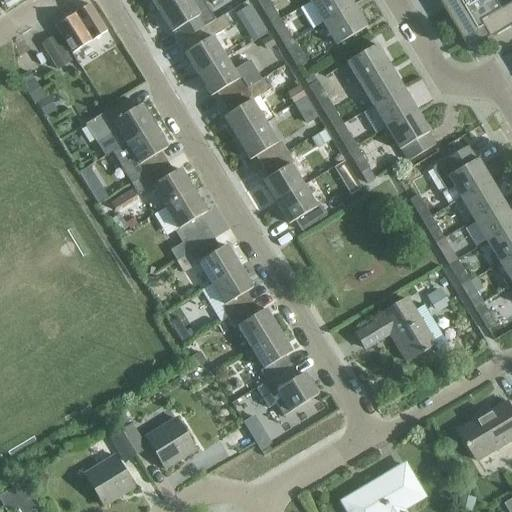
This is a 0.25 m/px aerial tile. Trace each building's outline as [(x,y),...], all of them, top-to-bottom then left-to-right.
[(150,0),(158,12),(177,0),(150,0)] [(202,0),(177,0),(158,12),(170,33),(176,29),(183,40),(208,24),(214,20),(202,0)] [(312,0),(308,3),(298,9),(311,30),(321,24),(352,6),(348,0),(312,0)] [(511,27),(495,0),(439,0),(471,52),(511,27)] [(279,19),(269,3),(261,8),(270,24),(279,19)] [(71,54),(106,32),(89,5),(54,27),(71,54)] [(249,6),(234,15),(240,23),(254,15),(249,6)] [(352,6),(321,24),(335,47),(366,28),(352,6)] [(208,24),(183,40),(189,51),(183,54),(196,76),(224,59),(211,37),(228,27),(221,16),(214,20),(208,24)] [(292,42),(282,25),(274,30),(284,47),(292,42)] [(39,46),(56,72),(70,63),(54,37),(39,46)] [(267,39),(258,44),(263,53),(272,48),(267,39)] [(359,86),(389,67),(376,45),(345,63),(359,86)] [(306,64),(295,47),(287,52),(297,69),(306,64)] [(232,71),(224,59),(196,76),(209,97),(215,93),(222,104),(260,80),(248,61),(232,71)] [(389,67),(359,86),(371,107),(402,89),(389,67)] [(260,80),(222,104),(228,114),(222,118),(235,140),(263,123),(255,110),(263,106),(257,97),(271,88),(264,78),(260,80)] [(27,93),(36,87),(32,80),(23,86),(27,93)] [(329,104),(319,86),(311,92),(321,109),(329,104)] [(415,111),(402,89),(371,107),(385,129),(415,111)] [(304,97),(293,104),(299,113),(310,106),(304,97)] [(47,99),(35,106),(43,119),(55,112),(47,99)] [(101,114),(84,125),(85,126),(95,142),(110,133),(119,148),(152,127),(139,106),(133,110),(126,99),(101,114)] [(342,125),(332,109),(324,114),(334,130),(342,125)] [(415,111),(385,129),(398,151),(400,150),(407,162),(434,146),(427,134),(428,133),(415,111)] [(263,123),(235,140),(248,161),(254,157),(261,168),(286,152),(279,142),(276,144),(263,123)] [(119,148),(111,152),(119,166),(131,185),(165,164),(159,153),(165,149),(152,127),(119,148)] [(355,147),(345,130),(337,135),(347,152),(355,147)] [(322,133),(308,141),(314,151),(328,143),(322,133)] [(466,147),(431,168),(445,192),(441,195),(448,206),(459,200),(490,182),(476,159),(474,161),(466,147)] [(286,152),(261,168),(267,178),(261,182),(274,204),(302,186),(289,165),(292,163),(286,152)] [(368,169),(358,152),(350,157),(360,174),(368,169)] [(165,164),(131,185),(137,195),(150,187),(163,208),(191,191),(178,170),(171,174),(165,164)] [(341,166),(331,172),(337,182),(347,176),(341,166)] [(503,203),(490,182),(459,200),(472,222),(503,203)] [(95,184),(87,190),(97,206),(105,201),(106,200),(96,184),(95,184)] [(302,186),(274,204),(287,225),(293,221),(300,232),(325,216),(318,205),(315,207),(302,186)] [(191,191),(163,208),(177,230),(173,232),(180,245),(169,251),(176,262),(187,255),(207,243),(212,240),(205,229),(198,217),(205,213),(191,191)] [(109,205),(114,213),(136,200),(131,192),(109,205)] [(422,222),(430,217),(417,195),(409,200),(422,222)] [(511,226),(511,218),(503,203),(472,222),(485,243),(511,226)] [(115,218),(111,221),(114,226),(111,229),(116,237),(124,231),(126,230),(123,224),(117,216),(115,218)] [(430,217),(422,222),(435,244),(443,239),(430,217)] [(130,219),(123,224),(126,230),(127,231),(134,227),(130,219)] [(511,226),(485,243),(497,265),(511,256),(511,226)] [(456,260),(443,239),(435,244),(448,265),(456,260)] [(212,240),(187,255),(176,262),(182,273),(197,264),(210,285),(238,268),(225,246),(218,251),(212,240)] [(511,256),(497,265),(510,286),(511,285),(511,256)] [(456,260),(448,265),(461,287),(469,282),(456,260)] [(210,285),(200,292),(219,323),(226,319),(251,303),(245,293),(251,289),(238,268),(210,285)] [(153,279),(146,279),(146,288),(156,288),(156,285),(156,279),(153,279)] [(482,303),(469,282),(461,287),(474,308),(482,303)] [(436,292),(424,300),(434,316),(446,308),(436,292)] [(384,318),(355,335),(363,349),(388,334),(404,362),(432,346),(436,353),(447,346),(423,306),(413,313),(405,300),(381,314),(384,318)] [(258,314),(251,303),(226,319),(233,330),(236,328),(249,349),(277,332),(264,310),(258,314)] [(482,303),(474,308),(487,331),(495,326),(482,303)] [(181,328),(174,332),(183,346),(191,341),(194,339),(190,332),(187,334),(185,335),(181,328)] [(277,332),(249,349),(262,370),(259,372),(265,383),(291,367),(284,357),(291,353),(277,332)] [(197,354),(189,359),(195,368),(203,363),(197,354)] [(282,417),(317,396),(304,374),(297,378),(291,367),(265,383),(255,389),(267,409),(274,405),(282,417)] [(511,410),(508,403),(459,432),(478,463),(511,442),(511,410)] [(163,470),(194,451),(175,419),(144,438),(163,470)] [(145,449),(131,425),(120,432),(135,455),(145,449)] [(261,431),(250,438),(255,446),(259,454),(271,447),(261,431)] [(135,455),(120,432),(110,438),(124,462),(135,455)] [(103,507),(133,488),(114,457),(83,476),(103,507)] [(401,511),(401,510),(422,497),(403,466),(341,503),(346,511),(401,511)] [(38,474),(34,485),(43,488),(47,477),(38,474)] [(22,482),(6,491),(16,508),(18,511),(29,511),(37,507),(22,482)] [(459,499),(456,511),(472,511),(474,502),(459,499)]
